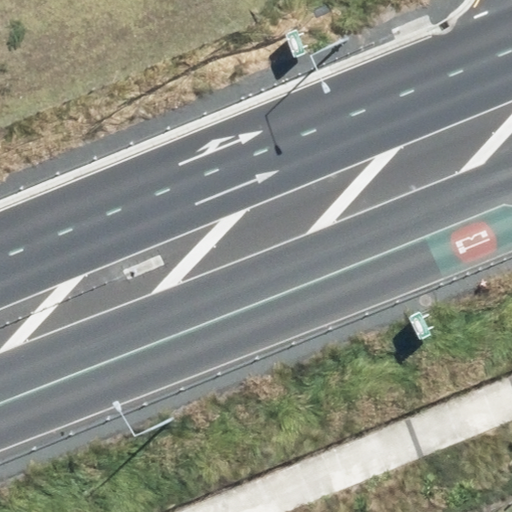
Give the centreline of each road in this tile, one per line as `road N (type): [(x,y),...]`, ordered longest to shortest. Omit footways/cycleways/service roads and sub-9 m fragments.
road 1 (primary): [(511,185),(0,389)]
road 2 (primary): [(0,264),(511,70)]
